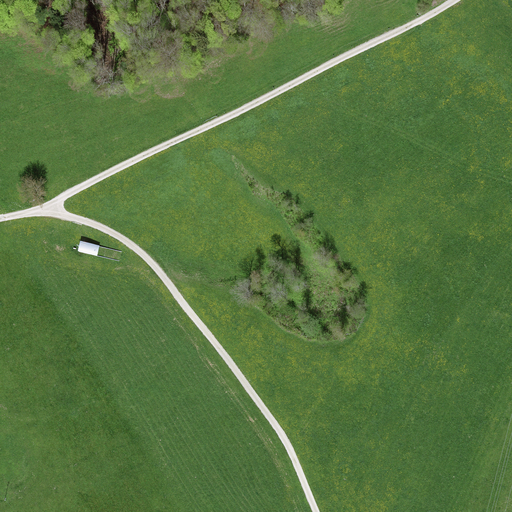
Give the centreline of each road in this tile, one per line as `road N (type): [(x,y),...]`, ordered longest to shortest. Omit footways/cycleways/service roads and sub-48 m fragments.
road 1 (track): [(40,210),(450,0)]
road 2 (track): [(40,210),(109,233),(148,261),(282,437),(317,511)]
